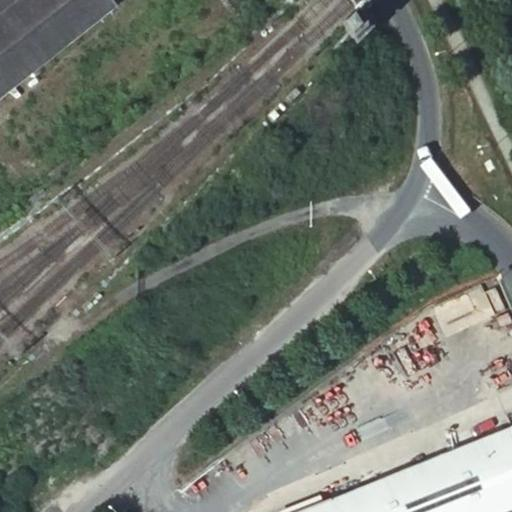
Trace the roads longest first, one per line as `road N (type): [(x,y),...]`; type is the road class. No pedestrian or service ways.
road 1 (unclassified): [(84,511),(380,238),(418,193)]
road 2 (unclassified): [(418,193),(427,131),(422,78),(389,0)]
